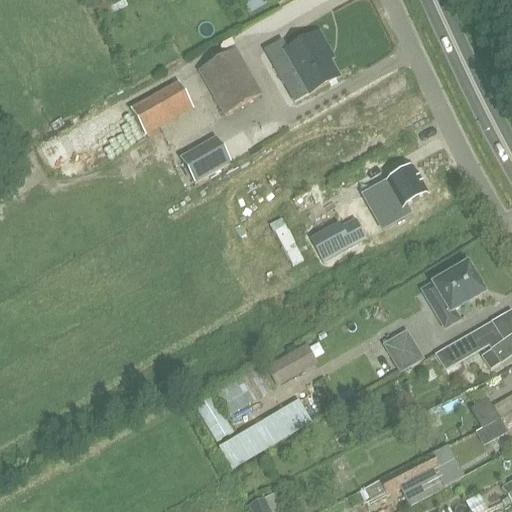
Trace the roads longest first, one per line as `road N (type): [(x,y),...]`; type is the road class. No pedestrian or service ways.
road 1 (residential): [(511,230),(479,184),(389,0)]
road 2 (secondary): [(511,159),(433,0)]
